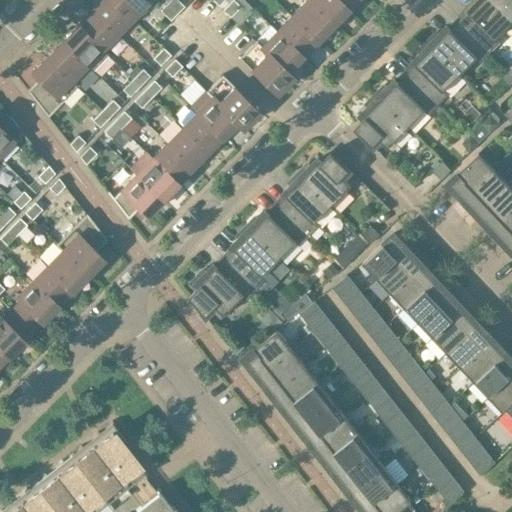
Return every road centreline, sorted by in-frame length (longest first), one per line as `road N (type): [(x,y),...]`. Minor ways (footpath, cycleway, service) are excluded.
road 1 (residential): [(511,315),(315,110)]
road 2 (residential): [(124,300),(315,110)]
road 3 (residential): [(288,511),(124,300)]
road 4 (residential): [(0,434),(124,300)]
road 5 (residential): [(315,110),(421,0)]
